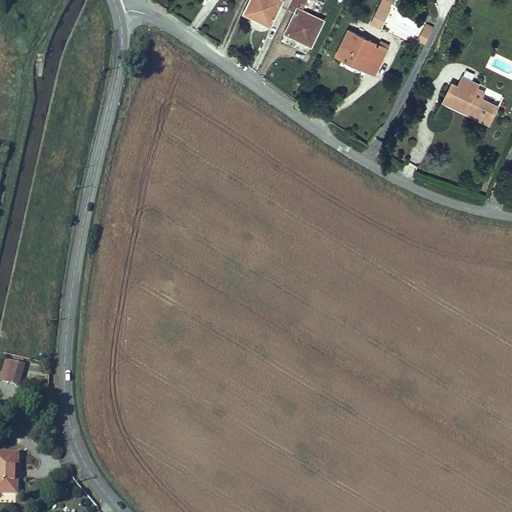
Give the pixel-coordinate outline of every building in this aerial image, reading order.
[(249,0),(243,14),(271,27),(282,6),(288,8),(292,0),(249,0)] [(284,33),(312,46),(325,20),(302,9),(306,0),(292,0),(288,8),(294,12),(284,33)] [(380,27),(391,3),(384,0),(383,0),(372,23),(380,27)] [(431,31),(434,27),(427,23),(425,28),(431,31)] [(426,42),(431,31),(425,28),(419,39),(426,42)] [(379,44),(349,29),(336,54),(375,74),(387,48),(379,44)] [(490,125),(499,105),(483,97),(486,91),(478,87),(479,84),(462,75),(458,85),(452,82),(442,102),(490,125)] [(378,154),(385,143),(375,136),(367,147),(378,154)] [(0,380),(17,385),(23,365),(5,360),(0,377),(0,380)] [(17,457),(0,456),(0,493),(16,493),(17,457)]
